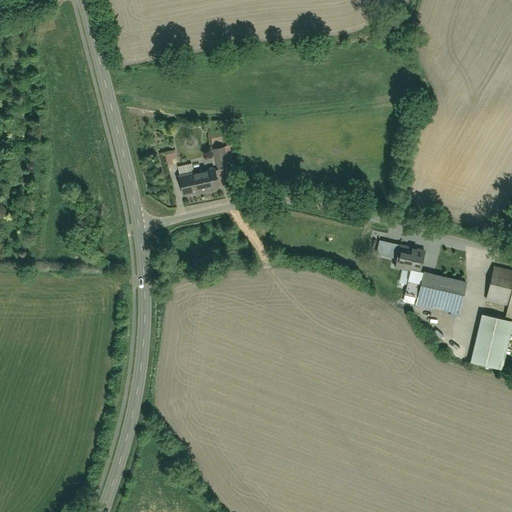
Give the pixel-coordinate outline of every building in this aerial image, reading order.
[(230,146),(218,149),(223,168),(235,166),(230,146)] [(175,152),(167,154),(169,165),(177,163),(175,152)] [(220,170),(184,178),(188,195),(224,187),(220,170)] [(416,253),(405,250),(400,266),(416,270),(417,269),(423,271),(429,252),(417,248),(416,253)] [(511,269),(498,267),(490,300),(510,305),(507,318),(506,320),(511,321),(511,269)] [(423,271),(417,269),(416,270),(408,302),(462,315),(470,282),(423,271)] [(507,318),(486,313),(474,362),(505,369),(511,342),(511,321),(506,320),(507,318)]
